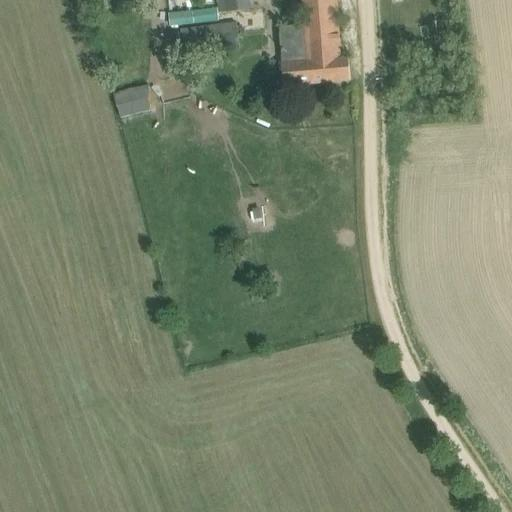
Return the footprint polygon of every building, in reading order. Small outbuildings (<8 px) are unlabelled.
[(212,0),(213,9),(218,9),(218,14),(252,12),(250,0),(212,0)] [(302,0),(305,26),(280,28),(285,87),(351,81),(349,59),(342,60),(337,0),(302,0)] [(217,9),(194,11),(196,25),(218,23),(217,9)] [(237,22),(181,30),(185,58),(191,57),(193,69),(205,68),(203,55),(241,50),(237,22)] [(141,102),(137,88),(113,94),(117,108),(141,102)]
